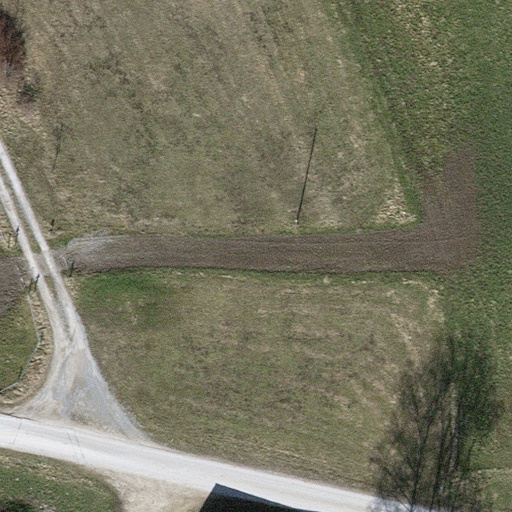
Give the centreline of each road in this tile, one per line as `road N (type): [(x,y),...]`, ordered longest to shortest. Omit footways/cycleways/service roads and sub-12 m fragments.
road 1 (residential): [(0,428),(371,511)]
road 2 (track): [(0,157),(78,357),(96,448)]
